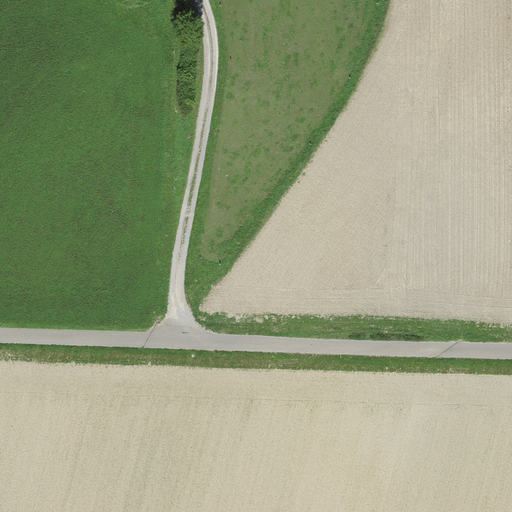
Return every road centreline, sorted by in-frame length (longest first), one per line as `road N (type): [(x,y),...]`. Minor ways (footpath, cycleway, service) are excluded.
road 1 (track): [(0,337),(511,354)]
road 2 (track): [(199,0),(212,42),(210,93),(173,341)]
